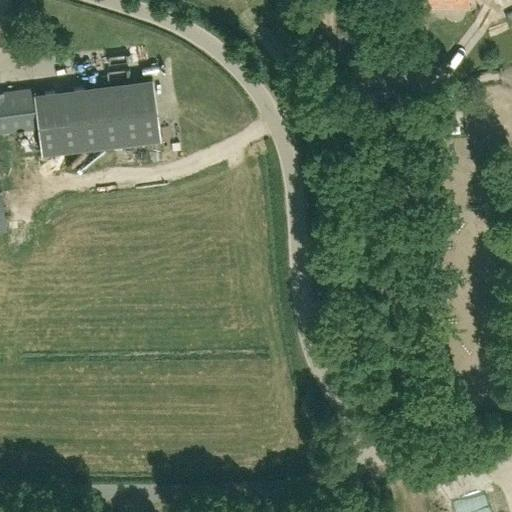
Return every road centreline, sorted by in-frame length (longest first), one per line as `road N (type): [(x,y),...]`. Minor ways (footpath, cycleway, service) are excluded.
road 1 (unclassified): [(511,454),(426,459),(378,441),(349,416),(323,381),(304,325),(293,176),(266,104),(218,48),(102,0)]
road 2 (track): [(0,488),(292,489),(347,471),(378,441)]
road 3 (track): [(280,129),(326,93),(328,0)]
